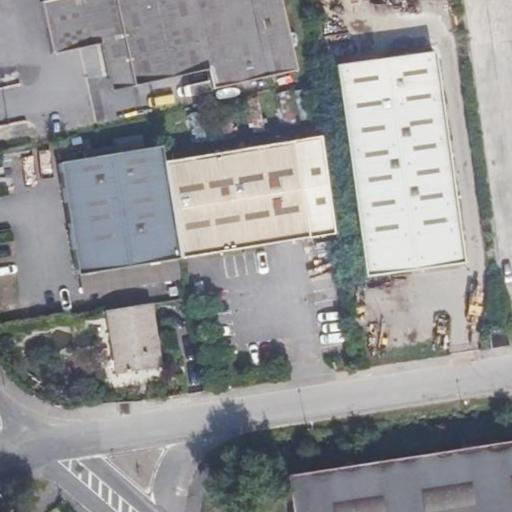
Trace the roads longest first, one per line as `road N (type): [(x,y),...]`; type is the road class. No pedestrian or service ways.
road 1 (unclassified): [(223,421),(511,373)]
road 2 (unclassified): [(31,444),(223,421)]
